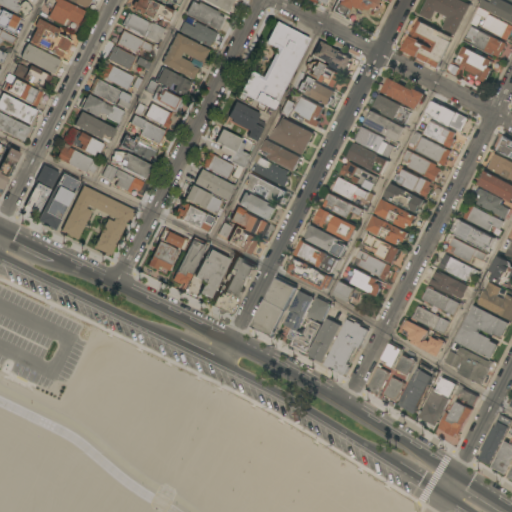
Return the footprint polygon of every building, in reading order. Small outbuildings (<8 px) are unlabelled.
[(16,13),(0,5),(0,0),(21,0),(19,4),(20,5),(21,3),(24,1),(27,3),(32,10),(27,13),(28,14),(23,17),(18,9),(16,13)] [(90,0),(85,12),(84,12),(77,25),(67,20),(64,26),(47,18),(50,13),(48,12),(50,8),(44,5),(46,0),(90,0)] [(148,0),(162,7),(163,4),(174,10),(166,25),(160,22),(161,19),(155,16),(153,21),(146,17),(146,18),(140,15),(141,15),(132,10),(133,9),(131,7),(134,2),(135,3),(136,0),(148,0)] [(203,0),(200,0),(200,1),(199,0),(233,0),(227,12),(203,0)] [(329,0),(325,8),(315,3),(315,4),(307,0),(329,0)] [(379,0),(382,1),(380,5),(381,6),(379,11),(377,10),(376,12),(368,8),(367,9),(366,10),(364,10),(362,10),(360,9),(358,10),(355,9),(350,7),(349,10),(347,9),(343,17),(331,11),(336,0),(379,0)] [(428,0),(461,0),(472,5),(457,35),(447,30),(447,31),(444,29),(447,23),(445,23),(448,17),(437,12),(433,21),(421,15),(428,0)] [(511,22),(481,7),(484,0),(502,0),(511,4),(511,22)] [(185,14),(191,2),(197,5),(198,2),(218,13),(217,15),(224,19),(218,31),(185,14)] [(479,7),(491,13),(490,15),(511,25),(511,35),(510,35),(508,40),(483,28),(485,24),(483,23),(484,20),(486,21),(487,19),(482,17),(480,22),(479,21),(477,25),(472,22),(479,7)] [(0,27),(0,10),(1,11),(10,15),(10,13),(20,18),(13,33),(0,27)] [(124,27),(125,26),(122,24),(127,14),(130,15),(131,14),(149,24),(150,23),(151,24),(152,23),(164,29),(157,43),(145,37),(147,32),(145,31),(143,37),(124,27)] [(452,38),(450,42),(452,42),(439,68),(404,51),(419,21),(452,38)] [(204,27),(204,25),(207,26),(206,28),(217,34),(216,35),(217,35),(215,39),(215,38),(212,43),(211,42),(209,48),(178,32),(184,22),(193,27),(196,23),(204,27)] [(276,23),(308,39),(273,109),(240,93),(249,74),(250,73),(251,73),(252,73),(258,76),(259,75),(263,77),(276,49),(273,48),(273,47),(267,44),(266,43),(266,41),(276,23)] [(40,43),(38,48),(26,43),(29,37),(36,40),(41,30),(46,32),(49,25),(69,35),(67,39),(69,40),(62,54),(40,43)] [(507,44),(503,52),(502,52),(499,57),(495,55),(494,56),(490,54),(491,52),(470,42),(470,40),(465,37),(471,26),(507,44)] [(0,30),(15,38),(12,45),(0,38),(0,30)] [(116,44),(123,31),(141,40),(142,38),(153,44),(152,46),(153,46),(152,47),(157,50),(154,55),(140,48),(140,47),(139,46),(135,53),(116,44)] [(161,64),(176,33),(208,50),(199,68),(192,64),(191,66),(198,69),(192,80),(161,64)] [(352,59),(350,63),(351,63),(351,64),(352,65),(349,70),(347,69),(345,73),(324,62),(323,63),(310,57),(318,42),(318,41),(330,47),(329,48),(336,51),(336,50),(352,59)] [(20,57),(26,44),(61,62),(55,75),(20,57)] [(135,57),(134,60),(135,60),(134,63),(132,62),(132,63),(133,64),(133,65),(131,65),(128,71),(107,60),(111,52),(110,52),(114,45),(118,47),(117,48),(135,57)] [(476,52),(477,51),(484,54),(493,58),(492,60),(493,61),(490,68),(493,70),(486,83),(478,79),(479,77),(467,70),(468,68),(466,67),(459,78),(447,72),(454,60),(457,61),(465,47),(476,52)] [(139,58),(151,63),(147,71),(135,65),(139,58)] [(98,77),(103,68),(100,67),(103,60),(109,63),(108,65),(133,77),(126,90),(98,77)] [(343,75),(339,85),(337,84),(335,88),(309,75),(311,72),(308,70),(306,71),(305,66),(306,64),(316,61),(316,62),(343,75)] [(51,77),(43,91),(22,80),(22,79),(13,74),(18,64),(27,69),(29,66),(51,77)] [(191,83),(184,96),(173,91),(175,86),(171,83),(168,88),(154,81),(161,67),(191,83)] [(1,89),(5,82),(4,79),(7,74),(15,78),(14,79),(43,94),(36,107),(1,89)] [(137,77),(143,80),(138,91),(132,88),(137,77)] [(306,94),(297,89),(300,83),(302,84),(306,77),(336,92),(329,106),(306,94)] [(405,104),(404,105),(400,103),(400,101),(382,92),(390,78),(413,90),(414,89),(426,95),(420,106),(419,105),(416,110),(405,104)] [(116,104),(119,99),(117,98),(114,104),(104,99),(103,101),(99,98),(99,97),(88,92),(95,79),(130,96),(127,103),(129,104),(127,109),(116,104)] [(150,81),(157,84),(153,93),(146,90),(150,81)] [(182,99),(180,103),(181,104),(182,105),(181,107),(180,108),(179,108),(177,108),(175,112),(151,99),(158,87),(182,99)] [(35,111),(29,124),(10,115),(9,116),(0,111),(0,97),(2,94),(35,111)] [(80,109),(78,108),(83,98),(85,99),(87,95),(111,107),(112,106),(124,112),(118,124),(106,118),(107,116),(98,112),(96,117),(80,109)] [(407,108),(406,110),(412,113),(406,125),(396,119),(396,120),(383,113),(384,111),(375,107),(381,95),(407,108)] [(325,108),(320,119),(319,118),(318,120),(322,122),(319,128),(307,121),(308,119),(302,116),(302,114),(297,111),(304,97),(325,108)] [(286,100),(293,103),(291,107),(294,108),(289,118),(279,113),(286,100)] [(260,114),(257,119),(264,123),(262,128),(263,129),(256,142),(246,137),(249,132),(231,122),(232,120),(227,117),(235,102),(260,114)] [(428,115),(435,103),(444,108),(445,106),(469,118),(461,132),(428,115)] [(161,126),(162,126),(144,117),(150,104),(171,114),(168,120),(171,122),(167,129),(161,126)] [(406,128),(399,142),(365,125),(373,111),(406,128)] [(115,130),(109,141),(103,138),(101,140),(73,126),(80,112),(115,130)] [(0,113),(29,128),(23,142),(2,131),(1,133),(0,132),(0,113)] [(165,132),(160,141),(158,145),(139,135),(141,130),(134,126),(132,129),(130,127),(131,125),(129,124),(133,115),(165,132)] [(315,134),(304,155),(270,138),(282,116),(315,134)] [(425,134),(432,121),(457,134),(454,140),(457,141),(453,149),(425,134)] [(362,126),(386,139),(387,137),(392,140),(390,144),(395,147),(389,159),(377,153),(378,151),(356,140),(362,126)] [(103,145),(99,154),(95,152),(93,157),(92,156),(91,158),(86,155),(86,153),(85,154),(84,153),(84,152),(82,151),(82,152),(80,151),(81,150),(63,142),(70,128),(103,145)] [(241,139),(239,143),(244,145),(241,151),(248,155),(247,158),(248,159),(238,179),(231,176),(235,170),(233,169),(235,165),(227,161),(230,156),(219,150),(221,146),(215,143),(221,130),(241,139)] [(157,148),(154,155),(151,154),(147,162),(129,154),(130,151),(119,146),(124,134),(133,139),(134,137),(157,148)] [(511,141),(511,157),(497,150),(503,137),(511,141)] [(451,151),(447,159),(449,160),(445,166),(440,164),(440,162),(417,151),(423,138),(451,151)] [(302,158),(295,172),(270,160),(271,159),(268,158),(269,156),(261,152),(267,140),(302,158)] [(99,163),(93,174),(87,170),(85,173),(56,158),(64,143),(70,146),(69,148),(99,163)] [(381,156),(381,157),(391,162),(383,177),(371,171),(371,170),(349,158),(353,150),(352,150),(355,144),(356,144),(356,143),(381,156)] [(0,164),(8,148),(19,154),(15,163),(12,161),(11,163),(13,169),(8,171),(10,176),(4,177),(6,180),(7,180),(7,181),(5,185),(4,184),(1,189),(3,190),(0,195),(0,164)] [(438,165),(437,167),(442,170),(435,182),(430,179),(430,178),(409,167),(412,161),(411,160),(409,163),(403,160),(408,150),(438,165)] [(151,166),(145,179),(123,168),(125,166),(120,164),(110,163),(111,157),(113,157),(113,152),(126,153),(151,166)] [(233,166),(226,180),(201,166),(208,153),(233,166)] [(511,201),(480,185),(487,171),(487,172),(496,154),(511,162),(511,179),(511,180),(503,175),(501,179),(511,184),(511,201)] [(272,164),(272,163),(289,172),(287,176),(290,177),(288,180),(289,180),(288,182),(289,183),(287,186),(286,186),(285,188),(282,186),(281,188),(278,186),(279,184),(254,171),(258,164),(257,164),(255,161),(258,155),(262,157),(261,158),(272,164)] [(381,178),(373,192),(365,187),(365,186),(341,174),(342,172),(341,171),(342,168),(344,169),(346,165),(348,166),(350,162),(381,178)] [(43,165),(58,173),(48,193),(37,187),(36,189),(32,187),(43,165)] [(143,183),(139,191),(136,190),(136,191),(131,189),(129,193),(119,187),(118,189),(116,187),(116,186),(115,186),(118,180),(115,179),(116,176),(114,175),(111,181),(101,176),(107,165),(143,183)] [(432,183),(430,187),(432,188),(427,200),(426,199),(426,198),(420,195),(421,193),(416,191),(416,192),(395,182),(398,174),(401,176),(405,169),(432,183)] [(233,186),(226,201),(193,184),(201,170),(233,186)] [(61,173),(79,182),(54,231),(37,222),(61,173)] [(286,191),(283,196),(282,196),(278,204),(258,193),(257,195),(247,190),(248,188),(246,187),(253,174),(286,191)] [(375,195),(372,202),(362,197),(361,198),(359,197),(360,196),(359,196),(358,197),(357,197),(358,195),(356,194),(352,201),(333,191),(336,186),(335,186),(340,176),(341,177),(340,178),(375,195)] [(426,201),(425,202),(428,204),(423,213),(419,214),(400,204),(399,206),(387,200),(387,198),(386,197),(393,184),(426,201)] [(222,201),(218,208),(219,209),(219,208),(222,210),(218,217),(204,209),(203,210),(184,199),(187,194),(185,193),(189,186),(190,187),(191,185),(222,201)] [(82,186),(135,211),(128,225),(125,224),(110,256),(93,248),(107,219),(112,222),(114,219),(87,206),(86,209),(91,211),(77,240),(60,232),(82,186)] [(477,205),(480,198),(478,197),(479,196),(477,195),(480,189),(503,200),(501,205),(510,210),(506,219),(477,205)] [(238,204),(244,192),(251,196),(252,194),(271,203),(269,206),(276,209),(270,221),(238,204)] [(364,210),(361,217),(352,212),(348,219),(323,207),(327,199),(329,200),(331,194),(364,210)] [(418,217),(413,227),(409,225),(407,230),(396,224),(397,223),(390,220),(389,222),(379,216),(379,215),(376,214),(383,199),(418,217)] [(173,217),(179,203),(208,216),(207,218),(214,221),(209,232),(199,227),(198,229),(173,217)] [(464,218),(471,205),(504,222),(500,229),(493,226),(490,232),(464,218)] [(268,223),(261,237),(230,221),(237,207),(268,223)] [(358,227),(351,242),(329,231),(331,227),(330,226),(331,224),(328,222),(324,228),(313,223),(321,208),(331,214),(336,217),(336,216),(358,227)] [(410,234),(405,244),(401,241),(399,245),(382,236),(381,238),(371,233),(371,232),(368,230),(375,216),(410,234)] [(497,239),(490,252),(456,235),(460,228),(457,227),(460,220),(497,239)] [(218,234),(223,222),(232,227),(227,238),(218,234)] [(307,240),(308,238),(306,237),(312,225),(340,240),(339,242),(348,246),(342,258),(307,240)] [(235,227),(252,236),(252,235),(256,237),(256,240),(260,241),(253,255),(227,242),(235,227)] [(164,230),(185,241),(181,250),(169,244),(168,246),(178,251),(168,272),(161,268),(159,272),(147,266),(160,239),(163,241),(164,238),(161,237),(164,230)] [(401,250),(395,263),(378,255),(380,250),(363,242),(367,233),(401,250)] [(194,238),(207,244),(188,281),(186,280),(184,285),(181,283),(180,285),(171,281),(194,238)] [(487,255),(484,262),(474,257),(471,263),(454,254),(457,249),(455,248),(453,251),(449,249),(455,238),(487,255)] [(340,261),(333,274),(331,272),(330,274),(317,267),(318,265),(300,256),(300,257),(295,255),(302,240),(307,242),(306,243),(340,261)] [(207,302),(197,297),(204,283),(194,278),(209,247),(214,250),(213,252),(229,260),(207,302)] [(393,267),(386,280),(376,275),(375,277),(371,275),(372,273),(359,266),(358,267),(349,263),(353,256),(357,257),(360,251),(393,267)] [(481,272),(479,277),(472,273),(468,282),(469,282),(468,285),(462,281),(463,280),(439,268),(446,254),(481,272)] [(511,262),(511,279),(510,279),(506,282),(504,286),(489,278),(499,256),(511,262)] [(211,306),(216,297),(218,298),(220,294),(218,293),(221,286),(226,288),(229,282),(225,280),(236,257),(256,267),(249,280),(248,279),(238,300),(239,301),(233,313),(231,314),(230,315),(228,315),(211,306)] [(290,272),(293,266),(296,265),(296,264),(298,260),(326,274),(324,276),(326,277),(328,275),(333,278),(328,288),(317,283),(316,286),(290,272)] [(378,297),(352,284),(353,282),(343,277),(349,265),(379,281),(378,283),(381,285),(382,286),(382,288),(382,290),(378,297)] [(462,299),(454,295),(454,296),(433,285),(435,280),(433,279),(438,270),(440,271),(440,272),(469,286),(467,290),(462,299)] [(278,278),(298,288),(273,337),(262,331),(262,332),(252,327),(278,278)] [(364,293),(363,296),(360,295),(357,301),(352,298),(349,303),(335,295),(341,282),(364,293)] [(511,322),(478,305),(490,282),(502,289),(499,296),(505,299),(507,295),(511,297),(511,322)] [(461,304),(454,316),(443,310),(442,312),(439,310),(440,308),(429,303),(428,304),(425,303),(426,301),(423,300),(428,290),(427,290),(429,286),(435,289),(434,290),(461,304)] [(298,332),(298,331),(293,340),(288,338),(293,329),(286,325),(292,312),(291,311),(301,291),(315,298),(298,332)] [(319,298),(332,305),(323,322),(322,321),(321,324),(309,317),(310,315),(310,314),(319,298)] [(433,329),(432,330),(430,329),(431,327),(414,319),(420,306),(423,308),(423,306),(426,308),(425,309),(436,315),(437,313),(440,315),(439,316),(451,322),(445,335),(433,329)] [(457,341),(475,306),(511,324),(503,338),(495,334),(495,336),(483,330),(481,334),(493,340),(492,342),(499,345),(492,360),(457,341)] [(328,359),(329,357),(330,358),(339,340),(337,340),(339,337),(340,338),(351,318),(360,322),(359,323),(363,325),(363,327),(370,331),(361,349),(358,347),(349,364),(352,366),(347,375),(346,375),(344,375),(336,371),(337,370),(333,368),(333,369),(325,366),(328,359)] [(313,350),(312,350),(313,348),(323,329),(323,328),(324,326),(325,326),(329,319),(343,326),(323,363),(310,355),(313,350)] [(430,331),(428,336),(426,335),(423,341),(424,342),(425,341),(426,342),(427,340),(430,342),(433,337),(440,341),(441,339),(446,341),(445,343),(445,344),(439,357),(412,344),(414,341),(410,339),(410,338),(408,337),(411,332),(405,329),(406,326),(405,326),(407,323),(409,320),(430,331)] [(295,345),(301,334),(307,337),(315,322),(321,325),(317,332),(318,333),(308,352),(295,345)] [(391,344),(404,350),(394,369),(387,365),(389,363),(382,360),(391,344)] [(489,362),(490,360),(494,362),(482,386),(458,373),(462,364),(461,364),(458,369),(445,363),(451,351),(458,354),(461,348),(489,362)] [(398,370),(405,356),(413,360),(414,358),(416,360),(418,361),(410,376),(398,370)] [(380,365),(383,366),(382,368),(391,373),(387,381),(388,382),(385,388),(384,388),(380,396),(377,395),(376,397),(372,395),(374,393),(367,390),(380,365)] [(422,365),(437,373),(418,409),(419,409),(416,415),(400,405),(422,365)] [(393,377),(406,384),(397,401),(393,399),(392,401),(389,400),(390,398),(384,395),(393,377)] [(436,426),(419,418),(434,389),(437,391),(444,378),(458,385),(451,398),(444,394),(444,396),(450,399),(436,426)] [(460,385),(466,388),(465,389),(479,396),(474,407),(459,399),(460,397),(455,395),(460,385)] [(461,435),(458,434),(456,437),(440,428),(450,410),(453,412),(458,402),(474,410),(461,435)] [(491,465),(489,465),(489,466),(487,465),(487,463),(485,462),(485,463),(481,461),(481,460),(480,460),(481,458),(479,457),(501,414),(511,420),(511,422),(509,428),(510,428),(491,465)] [(506,442),(511,445),(511,433),(511,431),(511,465),(507,475),(506,475),(505,476),(494,470),(494,469),(493,468),(506,442)]
